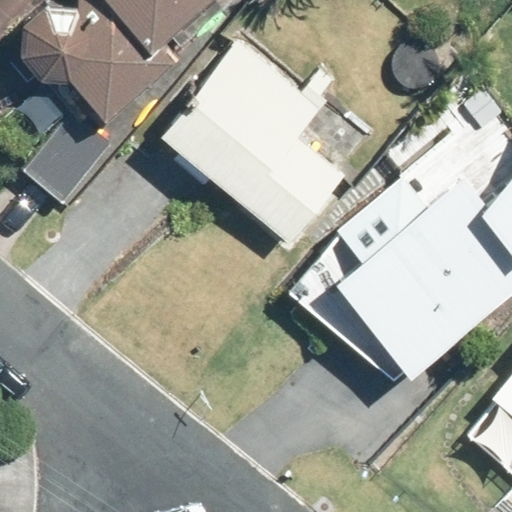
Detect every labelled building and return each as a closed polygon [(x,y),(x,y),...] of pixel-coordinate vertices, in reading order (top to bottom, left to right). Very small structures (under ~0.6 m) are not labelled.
[(68,0),(68,7),(34,6),(11,25),(9,58),(29,80),(59,79),(93,120),(165,61),(149,43),(200,0),(68,0)] [(369,0),(369,1),(386,13),(395,0),(369,0)] [(233,41),(152,136),(281,244),(340,175),(292,135),(314,109),(233,41)] [(68,111),(20,170),(59,201),(106,142),(68,111)] [(511,271),(460,190),(314,285),(322,297),(293,316),(328,371),(358,351),(385,392),(511,309),(511,271)] [(511,368),(486,399),(491,403),(464,436),(511,475),(511,368)]
